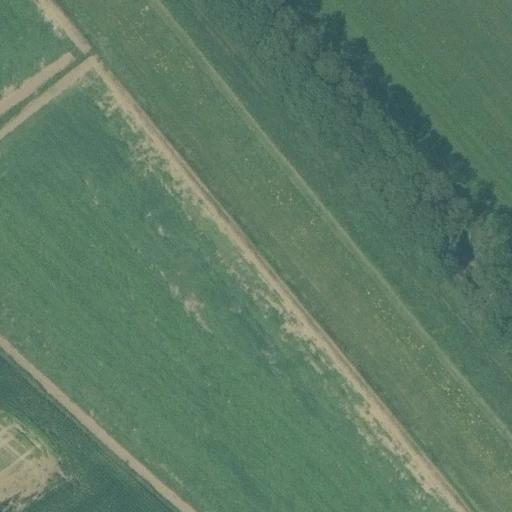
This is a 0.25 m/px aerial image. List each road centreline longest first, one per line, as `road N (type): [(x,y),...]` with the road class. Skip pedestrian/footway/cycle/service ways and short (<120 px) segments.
road 1 (track): [(165,0),(511,429)]
road 2 (track): [(511,320),(241,0)]
